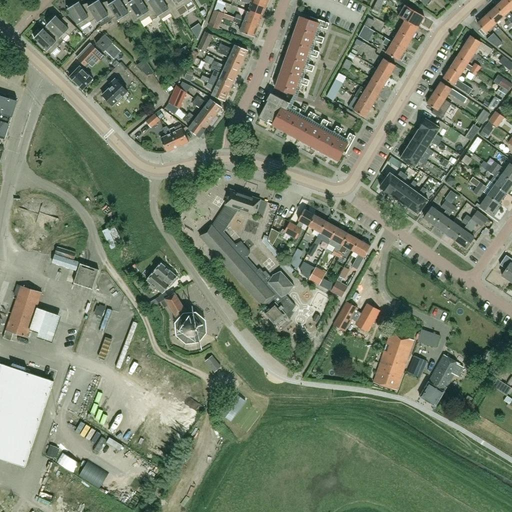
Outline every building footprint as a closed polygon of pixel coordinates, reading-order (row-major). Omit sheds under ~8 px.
[(94,1),(87,3),(90,8),(96,18),(98,22),(99,22),(102,26),(111,20),(111,19),(116,16),(110,6),(105,10),(101,3),(98,0),(95,2),(94,1)] [(110,0),(107,1),(110,6),(116,16),(121,24),(121,23),(130,17),(134,23),(140,19),(130,4),(125,7),(121,1),(120,0),(110,0)] [(127,0),(130,4),(140,19),(141,21),(149,16),(152,20),(159,16),(150,2),(145,5),(141,0),(127,0)] [(148,0),(150,2),(159,16),(161,19),(171,13),(175,20),(181,16),(176,10),(170,0),(168,0),(165,3),(163,0),(148,0)] [(170,0),(176,10),(181,16),(188,12),(183,5),(191,0),(170,0)] [(247,11),(262,16),(265,6),(248,0),(241,0),(241,1),(245,3),(246,2),(249,4),(247,11)] [(511,15),(509,12),(509,11),(511,8),(511,6),(506,0),(502,0),(495,6),(504,16),(504,15),(508,20),(511,24),(511,15)] [(74,3),(66,6),(68,6),(68,8),(81,28),(96,18),(90,8),(85,12),(81,5),(79,2),(75,4),(74,3)] [(214,9),(222,12),(225,5),(217,2),(214,9)] [(382,6),(381,6),(376,3),(372,10),(378,14),(382,6)] [(406,6),(405,5),(398,16),(400,17),(405,20),(418,28),(424,17),(406,6)] [(504,16),(495,6),(487,14),(495,23),(504,16)] [(211,20),(208,25),(219,29),(221,24),(223,18),(223,17),(224,14),(224,13),(222,12),(214,9),(211,20)] [(234,17),(258,26),(262,16),(247,11),(244,18),(240,17),(240,16),(236,14),(234,17)] [(495,23),(487,14),(477,23),(485,32),(495,23)] [(295,28),(318,35),(321,26),(327,29),(330,22),(312,16),(311,19),(300,15),(295,28)] [(52,18),(45,22),(47,25),(48,24),(55,32),(61,37),(61,38),(63,40),(69,34),(70,35),(77,28),(68,19),(63,23),(60,21),(56,16),(53,19),(52,18)] [(258,26),(234,17),(233,21),(242,24),(239,31),(254,37),(258,26)] [(374,21),(368,17),(364,25),(370,28),(374,21)] [(418,28),(405,20),(399,31),(412,38),(418,28)] [(372,29),(370,28),(364,25),(358,37),(365,41),(372,29)] [(290,42),(313,49),(316,41),(322,43),(324,37),(318,35),(295,28),(290,42)] [(39,31),(33,35),(35,37),(39,42),(37,43),(43,49),(45,48),(51,54),(64,40),(63,40),(61,38),(61,37),(55,32),(51,36),(43,29),(40,32),(39,31)] [(205,31),(202,39),(209,43),(212,35),(205,31)] [(392,41),(405,49),(412,38),(399,31),(392,41)] [(487,39),(497,47),(502,43),(493,33),(487,39)] [(105,34),(96,44),(104,51),(113,42),(105,34)] [(473,53),(478,46),(483,50),(486,46),(470,36),(463,46),(473,53)] [(361,46),(363,42),(356,38),(354,42),(355,43),(361,46)] [(389,46),(386,52),(399,60),(405,49),(392,41),(387,38),(384,43),(389,46)] [(198,48),(200,49),(205,51),(209,43),(202,39),(198,48)] [(285,56),(308,64),(311,55),(317,57),(319,52),(313,49),(290,42),(285,56)] [(220,43),(218,47),(223,49),(244,59),(247,50),(235,45),(233,49),(220,43)] [(110,50),(108,51),(107,53),(113,59),(121,52),(113,44),(108,48),(110,50)] [(77,60),(79,61),(85,67),(96,56),(97,58),(101,53),(92,45),(77,60)] [(486,45),(486,46),(483,50),(489,54),(492,49),(486,45)] [(473,53),(463,46),(456,57),(467,64),(473,53)] [(227,61),(240,67),(244,59),(223,49),(218,47),(216,51),(229,57),(227,61)] [(188,59),(194,62),(197,57),(190,54),(188,59)] [(281,70),(303,78),(306,69),(312,72),(314,66),(308,64),(285,56),(281,70)] [(206,57),(203,63),(210,67),(213,60),(206,57)] [(460,74),(465,67),(476,75),(478,71),(472,67),(467,64),(456,57),(450,67),(460,74)] [(376,68),(389,76),(395,65),(383,58),(376,68)] [(144,60),(137,65),(147,75),(153,74),(144,60)] [(240,67),(227,61),(225,65),(217,62),(213,60),(212,64),(236,75),(240,67)] [(472,67),(478,71),(482,73),(485,69),(475,63),(472,67)] [(212,74),(233,84),(236,75),(212,64),(210,68),(214,70),(212,74)] [(190,65),(186,73),(192,75),(192,74),(193,74),(194,71),(193,70),(195,67),(190,65)] [(83,89),(93,78),(80,66),(70,77),(83,89)] [(460,74),(450,67),(443,78),(468,95),(472,89),(457,79),(460,74)] [(389,76),(376,68),(370,79),(383,86),(389,76)] [(310,80),(303,78),(281,70),(275,86),(298,94),(301,83),(308,86),(310,80)] [(343,81),(345,76),(339,73),(336,78),(343,81)] [(208,82),(229,92),(233,84),(212,74),(210,78),(202,75),(200,79),(208,82)] [(344,82),(336,78),(333,84),(340,88),(344,82)] [(112,105),(127,91),(116,79),(111,84),(113,86),(103,95),(112,105)] [(365,89),(366,89),(377,96),(383,86),(370,79),(365,89)] [(433,92),(443,99),(444,99),(448,93),(463,102),(466,98),(440,81),(433,92)] [(229,92),(208,82),(206,86),(214,90),(212,94),(225,100),(229,92)] [(329,91),(336,95),(340,88),(333,84),(329,91)] [(180,108),(184,100),(187,92),(177,86),(169,102),(178,107),(180,108)] [(361,86),(354,97),(371,107),(377,96),(366,89),(365,89),(361,86)] [(496,93),(503,97),(508,90),(501,86),(496,93)] [(433,92),(427,103),(437,110),(444,99),(443,99),(433,92)] [(274,126),(287,102),(271,93),(258,117),(274,126)] [(0,137),(5,140),(17,100),(0,95),(0,137)] [(207,103),(200,98),(197,96),(195,99),(216,114),(221,107),(210,99),(207,103)] [(348,107),(354,110),(365,117),(371,107),(354,97),(348,107)] [(205,129),(216,114),(195,99),(192,103),(202,110),(196,117),(190,112),(187,116),(205,129)] [(178,107),(169,102),(167,107),(176,112),(178,107)] [(287,102),(274,126),(287,133),(299,113),(301,109),(287,102)] [(498,108),(501,113),(508,108),(505,103),(498,108)] [(299,113),(287,133),(301,140),(312,120),(315,114),(310,111),(307,117),(299,113)] [(489,121),(493,124),(495,126),(502,116),(496,111),(489,121)] [(151,128),(153,126),(160,120),(155,114),(146,121),(151,128)] [(205,129),(187,116),(186,115),(182,119),(185,121),(186,120),(191,124),(188,128),(199,137),(205,129)] [(312,120),(301,140),(314,148),(325,127),(328,121),(323,118),(320,124),(312,120)] [(419,129),(440,142),(443,138),(436,134),(440,128),(426,118),(419,129)] [(479,134),(484,137),(486,134),(489,136),(493,129),(491,127),(493,124),(489,121),(479,134)] [(178,146),(171,133),(169,129),(169,128),(166,126),(163,127),(166,135),(161,137),(167,151),(178,146)] [(325,127),(314,148),(327,155),(338,134),(342,128),(336,126),(333,131),(325,127)] [(174,127),(169,129),(171,133),(178,146),(189,141),(182,128),(176,131),(174,127)] [(438,146),(440,142),(419,129),(413,138),(428,147),(431,142),(438,146)] [(471,140),(474,136),(468,132),(465,136),(471,140)] [(338,134),(327,155),(338,161),(344,150),(347,152),(355,136),(349,133),(346,139),(338,134)] [(434,152),(428,147),(413,138),(407,148),(421,157),(425,152),(431,156),(434,152)] [(421,157),(407,148),(400,158),(415,167),(419,161),(425,165),(428,161),(421,157)] [(495,161),(491,166),(498,171),(502,166),(495,161)] [(495,176),(498,171),(491,166),(486,162),(482,168),(487,171),(495,176)] [(511,164),(510,164),(502,174),(511,180),(511,164)] [(380,187),(390,194),(404,173),(401,171),(396,177),(390,173),(380,187)] [(511,180),(502,174),(498,171),(495,176),(491,182),(506,193),(511,184),(511,180)] [(390,194),(399,200),(409,186),(404,182),(408,176),(404,173),(390,194)] [(487,187),(486,186),(480,182),(479,183),(474,179),(471,183),(476,187),(483,192),(487,187)] [(399,200),(408,207),(418,193),(413,189),(417,183),(414,180),(409,186),(399,200)] [(499,203),(506,193),(491,182),(490,181),(486,186),(487,187),(483,192),(488,195),(499,203)] [(418,193),(408,207),(418,214),(428,200),(422,196),(427,190),(423,187),(418,193)] [(480,197),(483,192),(476,187),(473,192),(480,197)] [(296,305),(286,295),(289,293),(294,285),(281,271),(273,274),(271,277),(266,271),(264,272),(260,268),(258,270),(247,257),(250,252),(241,242),(235,244),(223,231),(238,209),(255,215),(255,213),(263,216),(268,202),(260,199),(260,200),(230,189),(225,204),(229,206),(215,228),(211,225),(200,236),(263,305),(264,304),(268,308),(263,312),(274,324),(285,314),(290,319),(290,318),(294,313),(292,311),(296,305)] [(491,213),(499,203),(488,195),(480,206),(491,213)] [(446,200),(441,206),(446,210),(451,203),(446,200)] [(451,203),(446,210),(451,213),(456,207),(451,203)] [(434,225),(442,214),(432,207),(424,218),(434,225)] [(284,232),(291,236),(296,238),(301,229),(299,228),(302,222),(309,226),(315,215),(304,209),(298,220),(299,221),(296,226),(289,222),(284,232)] [(474,227),(473,226),(475,223),(479,226),(481,222),(485,217),(486,216),(477,210),(472,218),(471,217),(467,223),(466,224),(463,229),(455,240),(466,248),(474,237),(469,233),(474,227)] [(442,214),(434,225),(445,232),(453,221),(442,214)] [(466,224),(467,223),(471,217),(467,214),(462,221),(466,224)] [(313,236),(317,238),(326,221),(315,215),(309,226),(314,229),(311,235),(313,236)] [(317,238),(321,240),(328,244),(331,238),(337,227),(326,221),(317,238)] [(453,221),(445,232),(455,240),(463,229),(453,221)] [(111,249),(117,246),(123,243),(114,225),(102,231),(111,249)] [(328,244),(335,248),(332,254),(336,255),(339,250),(342,245),(348,233),(337,227),(331,238),(328,244)] [(279,232),(272,228),(268,239),(272,245),(279,232)] [(339,250),(343,253),(345,254),(348,248),(353,251),(359,239),(348,233),(342,245),(339,250)] [(321,240),(317,238),(308,254),(312,256),(321,240)] [(365,257),(364,257),(371,246),(359,239),(353,251),(359,254),(356,260),(357,260),(354,265),(359,268),(365,257)] [(82,286),(92,290),(99,270),(89,267),(79,264),(79,262),(73,260),(75,252),(58,246),(52,263),(76,271),(72,283),(82,286)] [(290,262),(297,269),(302,260),(300,259),(303,252),(298,249),(290,262)] [(511,263),(511,262),(502,276),(511,282),(511,263)] [(165,299),(169,296),(164,291),(177,276),(160,263),(147,280),(163,292),(160,296),(154,299),(148,303),(150,308),(157,304),(165,299)] [(306,276),(312,266),(307,263),(301,273),(306,276)] [(326,273),(322,271),(319,276),(315,273),(311,280),(319,285),(326,273)] [(340,303),(348,288),(336,282),(328,296),(340,303)] [(27,337),(29,329),(37,307),(42,293),(17,284),(13,295),(17,296),(5,330),(6,330),(3,338),(11,340),(13,332),(27,337)] [(175,293),(169,296),(165,299),(176,316),(179,314),(183,321),(182,323),(181,324),(182,331),(182,332),(187,336),(188,337),(188,336),(194,336),(195,336),(200,331),(200,330),(200,324),(200,323),(195,318),(194,318),(187,318),(186,318),(186,319),(182,312),(185,310),(175,293)] [(347,301),(334,324),(345,331),(353,318),(358,321),(356,324),(369,331),(380,311),(368,304),(362,314),(357,310),(358,308),(347,301)] [(53,313),(37,307),(29,329),(39,333),(37,337),(44,339),(53,342),(61,316),(53,313)] [(317,323),(321,316),(316,314),(312,320),(317,323)] [(440,335),(421,329),(417,341),(436,347),(440,335)] [(391,332),(382,358),(373,382),(396,390),(414,340),(391,332)] [(496,354),(487,349),(482,357),(491,363),(496,354)] [(460,364),(444,354),(444,355),(420,397),(435,406),(447,385),(454,374),(455,374),(458,376),(463,367),(460,365),(460,364)] [(221,366),(215,359),(212,355),(205,361),(214,372),(221,366)] [(415,355),(408,372),(420,377),(427,360),(415,355)] [(0,363),(0,458),(24,467),(53,381),(0,363)] [(505,386),(502,385),(504,383),(497,378),(492,386),(502,392),(505,386)] [(235,393),(221,413),(231,421),(246,401),(235,393)] [(47,457),(57,459),(59,450),(49,448),(47,457)] [(73,475),(79,465),(62,455),(56,465),(73,475)] [(54,511),(58,500),(47,496),(44,507),(54,511)]
